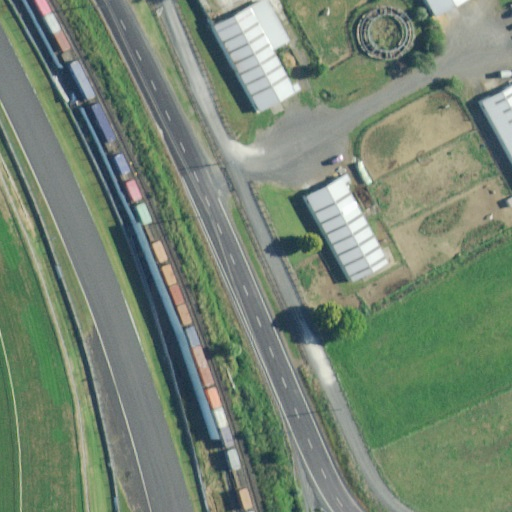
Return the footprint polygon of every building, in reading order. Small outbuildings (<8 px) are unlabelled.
[(458,0),(411,0),(424,25),(461,4),(458,0)] [(232,17),(202,33),(248,120),(286,100),(264,57),(281,47),(254,3),(232,17)] [(390,16),(367,13),(349,27),(347,50),(361,68),(384,70),(402,56),(404,33),(390,16)] [(511,102),(504,87),(467,106),(511,193),(511,102)] [(335,181),(292,204),(339,293),(382,271),(335,181)]
